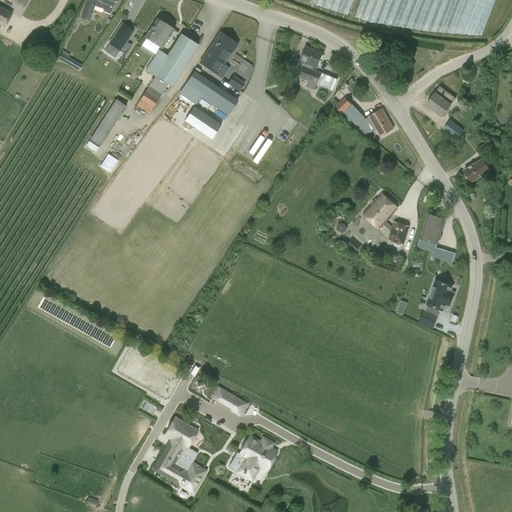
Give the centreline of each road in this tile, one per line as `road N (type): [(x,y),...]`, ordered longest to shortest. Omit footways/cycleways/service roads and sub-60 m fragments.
road 1 (tertiary): [(449,511),(451,396),(475,260),(460,210),(395,106)]
road 2 (tertiary): [(395,106),(338,44),(224,0)]
road 3 (unclassified): [(395,106),(443,69),(486,50),(511,24)]
